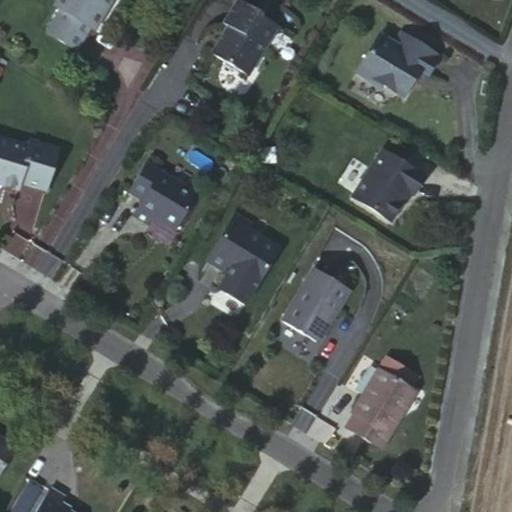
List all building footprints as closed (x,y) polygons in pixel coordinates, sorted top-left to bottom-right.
[(116,0),(57,0),(52,8),(57,12),(42,35),(75,56),(89,31),(94,34),(116,0)] [(261,12),(241,0),(234,0),(222,20),(226,22),(209,50),(243,71),(274,24),(259,14),(261,12)] [(398,95),(409,79),(404,75),(416,57),(428,65),(430,67),(437,58),(398,31),(391,41),(378,31),(352,71),(368,82),(376,81),(398,95)] [(404,75),(409,79),(416,83),(428,65),(416,57),(404,75)] [(0,136),(0,181),(1,182),(3,180),(8,181),(9,184),(14,186),(15,179),(42,188),(55,147),(25,139),(23,143),(0,136)] [(378,149),(352,196),(392,217),(407,189),(411,191),(421,172),(378,149)] [(196,194),(145,160),(126,188),(141,199),(134,212),(149,222),(153,216),(173,230),(196,194)] [(250,223),(232,213),(206,258),(222,268),(225,263),(233,268),(234,265),(237,266),(239,271),(258,283),(279,246),(246,227),(250,223)] [(350,288),(316,267),(282,320),(316,341),(339,305),(340,305),(350,288)] [(378,367),(394,377),(402,364),(385,354),(378,367)] [(394,377),(407,384),(414,371),(402,364),(394,377)] [(394,377),(378,367),(353,408),(356,410),(347,424),(379,443),(412,387),(407,384),(394,377)] [(0,472),(17,444),(0,433),(0,472)] [(49,489),(34,511),(71,511),(68,510),(59,505),(61,502),(64,497),(49,489)] [(70,506),(61,502),(59,505),(68,510),(70,506)]
